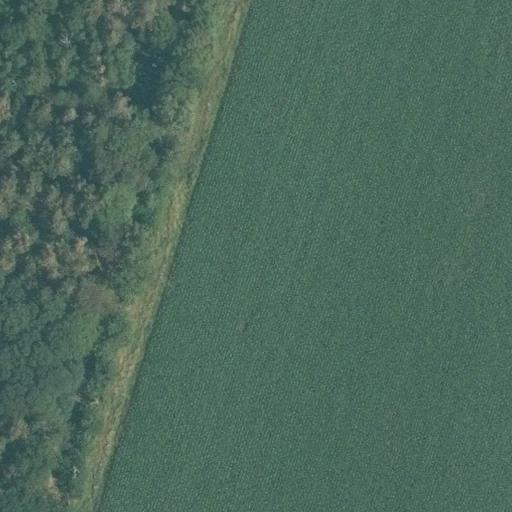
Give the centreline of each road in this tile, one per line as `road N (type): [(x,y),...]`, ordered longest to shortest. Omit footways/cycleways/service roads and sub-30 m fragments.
road 1 (track): [(47,511),(136,232)]
road 2 (track): [(136,232),(210,0)]
